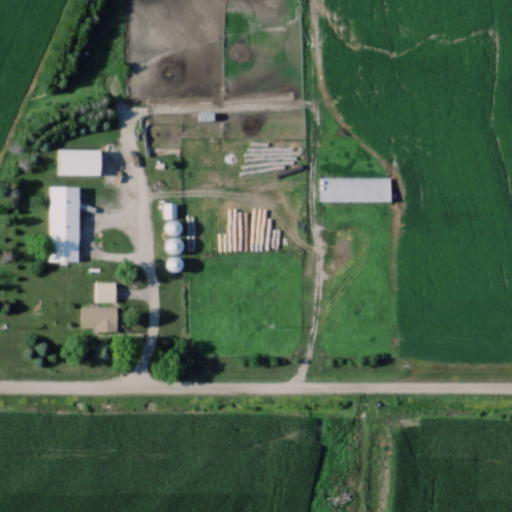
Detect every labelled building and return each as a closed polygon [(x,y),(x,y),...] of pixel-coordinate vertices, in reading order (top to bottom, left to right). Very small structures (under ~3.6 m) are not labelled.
[(55,172),(96,172),(96,153),(55,153),(55,172)] [(386,198),(386,175),(315,175),(315,198),(386,198)] [(43,259),(71,259),(71,184),(43,184),(43,259)] [(109,299),(109,281),(90,281),(90,299),(109,299)] [(110,329),(110,305),(76,305),(76,329),(110,329)] [(342,511),(343,494),(328,493),(327,511),(342,511)]
